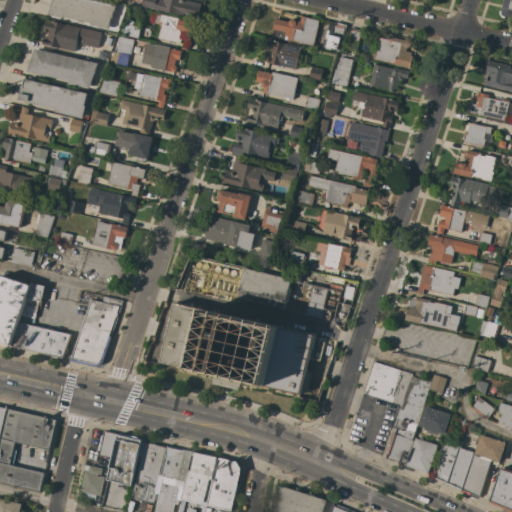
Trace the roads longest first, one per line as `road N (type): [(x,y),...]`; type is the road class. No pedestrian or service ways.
road 1 (residential): [(472,0),(319,472)]
road 2 (residential): [(113,402),(246,0)]
road 3 (secondary): [(461,511),(270,431),(212,414),(191,420)]
road 4 (secondary): [(191,420),(204,432),(265,449),(411,511)]
road 5 (residential): [(511,43),(323,0)]
